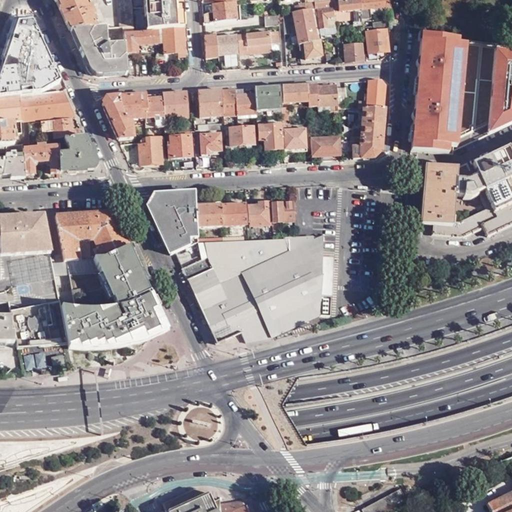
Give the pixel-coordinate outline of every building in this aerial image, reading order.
[(61,0),(57,2),(70,30),(98,28),(85,0),(61,0)] [(116,0),(119,27),(123,27),(132,27),(129,0),(116,0)] [(184,28),(182,0),(142,0),(144,31),(156,30),(184,28)] [(362,20),(370,19),(370,14),(390,12),(390,8),(389,0),(365,0),(360,1),(362,20)] [(335,3),(335,1),(328,2),(315,3),(316,9),(320,29),(336,28),(336,14),(335,3)] [(336,20),(353,19),(353,27),(347,28),(348,33),(357,32),(361,32),(361,24),(361,20),(359,1),(335,3),(336,14),(336,20)] [(212,10),(213,24),(237,22),(235,4),(205,7),(206,11),(212,10)] [(294,14),(300,44),(318,41),(311,10),(294,14)] [(282,13),(284,34),(291,34),(289,12),(282,13)] [(264,27),(279,26),(279,16),(263,18),(264,27)] [(365,31),(368,31),(376,30),(386,29),(391,29),(390,22),(390,21),(371,23),(371,27),(364,27),(364,24),(362,24),(363,31),(365,31)] [(132,34),(132,27),(123,27),(124,45),(125,57),(133,57),(136,54),(136,48),(157,47),(156,33),(132,34)] [(125,57),(124,45),(107,46),(105,28),(98,28),(70,30),(91,77),(94,79),(126,77),(125,57)] [(187,66),(184,28),(156,30),(156,33),(157,47),(157,50),(164,50),(164,56),(171,55),(172,67),(187,66)] [(386,29),(376,30),(368,31),(370,55),(388,54),(386,29)] [(248,50),(249,54),(272,53),(271,44),(270,33),(238,37),(240,50),(248,50)] [(270,33),(271,44),(279,44),(278,33),(270,33)] [(216,34),(203,36),(206,61),(219,59),(219,58),(217,40),(216,34)] [(458,148),(458,140),(466,44),(458,43),(458,39),(421,34),(412,153),(449,156),(450,148),(458,148)] [(217,40),(219,58),(238,55),(237,37),(217,40)] [(300,44),(301,51),(305,51),(306,59),(323,57),(320,41),(318,41),(300,44)] [(344,42),(346,63),(365,62),(364,45),(349,45),(349,41),(344,42)] [(458,140),(489,125),(495,51),(495,48),(466,44),(458,140)] [(511,53),(495,51),(489,125),(489,134),(511,123),(511,53)] [(223,69),(232,68),(232,71),(241,70),(239,55),(238,55),(219,58),(219,59),(220,63),(222,62),(223,69)] [(63,93),(48,60),(36,62),(32,62),(19,63),(21,76),(13,79),(13,82),(5,83),(5,99),(19,97),(63,93)] [(380,81),(369,81),(369,110),(384,109),(386,86),(380,81)] [(335,84),(306,85),(307,103),(307,108),(316,108),(316,113),(329,114),(329,107),(332,107),(333,121),(337,121),(336,111),(336,104),(335,89),(335,84)] [(306,85),(278,87),(279,104),(307,103),(306,85)] [(278,87),(253,89),(254,95),(254,110),(280,108),(279,104),(278,87)] [(344,89),(335,89),(336,104),(345,103),(344,89)] [(221,91),(222,117),(236,116),(235,96),(234,90),(221,91)] [(221,91),(197,93),(198,119),(222,117),(221,91)] [(73,117),(63,93),(19,97),(21,123),(24,122),(27,122),(73,117)] [(185,94),(161,95),(162,99),(163,121),(187,119),(185,94)] [(235,96),(236,116),(255,115),(254,110),(254,95),(235,96)] [(147,96),(118,98),(127,120),(131,120),(133,121),(140,121),(141,118),(148,118),(147,100),(147,96)] [(21,123),(19,97),(5,99),(0,99),(0,125),(20,123),(21,123)] [(127,120),(118,98),(106,98),(101,105),(118,141),(134,140),(133,123),(127,123),(127,120)] [(147,100),(148,118),(148,122),(148,124),(154,123),(154,129),(163,129),(163,126),(163,121),(162,99),(147,100)] [(384,109),(369,110),(360,110),(361,123),(383,122),(384,109)] [(71,132),(69,120),(40,123),(41,135),(55,133),(55,140),(71,138),(71,132)] [(382,140),(383,122),(361,123),(361,140),(382,140)] [(21,135),(20,123),(0,125),(0,148),(6,148),(13,147),(12,136),(21,135)] [(37,124),(27,125),(29,146),(39,145),(37,124)] [(287,125),(281,126),(282,154),(289,153),(289,150),(304,149),(304,130),(290,129),(290,125),(287,125)] [(255,127),(256,141),(259,141),(260,152),(280,150),(279,126),(255,127)] [(223,129),(223,134),(228,135),(228,148),(252,146),(250,127),(237,128),(223,129)] [(83,137),(79,130),(71,132),(71,138),(71,140),(83,137)] [(186,131),(182,131),(173,132),(174,136),(171,136),(171,145),(169,145),(169,159),(190,157),(189,136),(186,136),(186,131)] [(200,154),(220,153),(219,135),(199,136),(200,154)] [(95,165),(83,137),(71,140),(63,142),(64,147),(67,154),(68,156),(66,158),(58,158),(60,174),(92,172),(95,165)] [(160,137),(149,137),(150,146),(140,146),(141,164),(161,164),(160,137)] [(337,138),(308,140),(309,158),(338,156),(337,138)] [(380,154),(382,140),(361,140),(353,139),(354,153),(351,153),(351,160),(373,159),(380,154)] [(2,179),(24,177),(22,153),(22,147),(13,147),(6,148),(2,179)] [(49,175),(60,174),(58,158),(58,150),(45,151),(44,149),(37,149),(37,152),(22,153),(24,177),(34,177),(34,167),(36,164),(46,163),(49,166),(49,175)] [(463,174),(429,171),(426,201),(424,201),(423,210),(426,210),(425,224),(434,225),(434,236),(463,239),(485,229),(489,238),(511,226),(511,152),(471,172),(463,174)] [(160,219),(172,246),(191,237),(189,232),(193,230),(189,221),(192,220),(187,207),(179,210),(172,194),(155,195),(152,201),(160,219)] [(295,225),(294,202),(271,202),(271,226),(295,225)] [(249,227),(269,226),(268,203),(248,204),(249,227)] [(221,206),(222,227),(247,225),(246,205),(221,206)] [(197,228),(222,227),(221,206),(196,207),(197,228)] [(122,250),(128,248),(114,219),(107,214),(86,215),(88,237),(88,240),(92,240),(94,246),(91,247),(96,255),(122,250)] [(88,237),(86,215),(54,218),(63,262),(81,258),(79,247),(76,248),(75,240),(88,237)] [(7,305),(16,349),(22,349),(22,345),(43,341),(44,344),(65,341),(50,264),(42,219),(42,217),(0,219),(0,264),(6,295),(0,296),(0,303),(7,302),(7,305)] [(187,280),(216,344),(239,333),(244,342),(245,342),(245,343),(269,338),(318,315),(319,302),(320,302),(320,297),(322,257),(321,257),(322,252),(323,252),(323,249),(322,248),(322,237),(296,239),(272,240),(243,254),(237,257),(212,268),(187,280)] [(203,243),(206,257),(200,259),(180,269),(186,281),(187,280),(212,268),(237,257),(243,254),(272,240),(248,241),(243,241),(223,242),(203,243)] [(196,243),(200,259),(206,257),(203,243),(197,243),(196,243)] [(105,273),(133,260),(128,248),(122,250),(102,259),(63,262),(55,263),(51,264),(53,275),(68,275),(72,295),(75,294),(72,276),(79,274),(105,273)] [(322,257),(320,297),(331,298),(333,257),(322,257)] [(166,331),(153,302),(141,307),(137,298),(149,293),(133,260),(105,273),(79,274),(72,276),(75,294),(72,295),(74,309),(59,307),(67,347),(82,348),(106,347),(124,344),(136,342),(145,339),(158,333),(159,334),(166,331)] [(186,281),(215,344),(216,344),(187,280),(186,281)] [(153,302),(149,293),(137,298),(141,307),(153,302)] [(0,345),(13,345),(12,335),(9,335),(9,320),(0,320),(0,345)] [(50,356),(51,365),(63,362),(62,354),(50,356)] [(511,511),(511,473),(511,474),(511,476),(511,492),(485,506),(488,511),(511,511)] [(361,511),(391,511),(407,503),(405,500),(399,490),(361,511)] [(193,491),(162,506),(164,511),(218,511),(220,504),(220,499),(216,501),(211,503),(207,494),(204,492),(199,491),(193,491)] [(243,501),(220,504),(218,511),(249,511),(247,506),(245,506),(243,501)] [(292,511),(303,511),(294,502),(292,502),(290,503),(290,506),(292,511)] [(391,511),(392,511),(407,504),(407,503),(391,511)]
